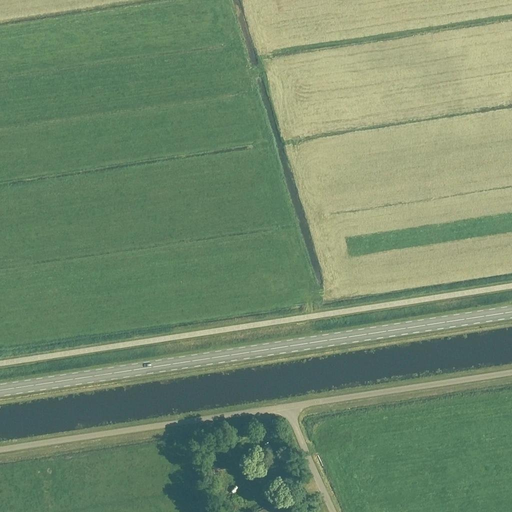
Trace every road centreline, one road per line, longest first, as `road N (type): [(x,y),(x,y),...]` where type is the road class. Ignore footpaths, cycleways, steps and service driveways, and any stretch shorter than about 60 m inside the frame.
road 1 (primary): [(511,313),(0,391)]
road 2 (unclassified): [(0,451),(289,407)]
road 3 (unclassified): [(289,407),(511,373)]
